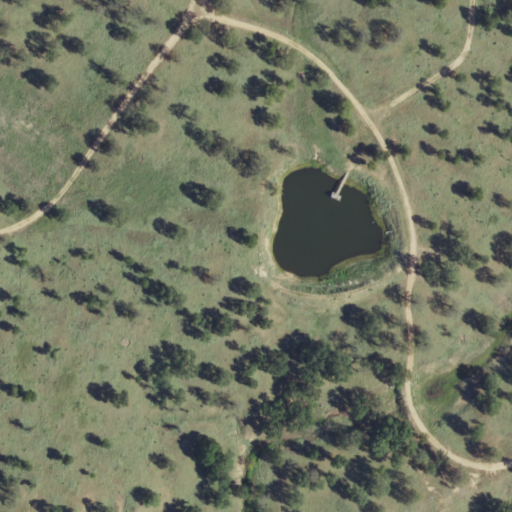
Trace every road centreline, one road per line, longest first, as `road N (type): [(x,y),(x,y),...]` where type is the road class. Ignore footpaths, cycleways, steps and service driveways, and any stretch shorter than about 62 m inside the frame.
road 1 (residential): [(239,0),(230,88),(255,167),(218,216),(214,243),(235,285),(284,333),(288,392),(267,431),(171,511)]
road 2 (residential): [(0,60),(230,88)]
